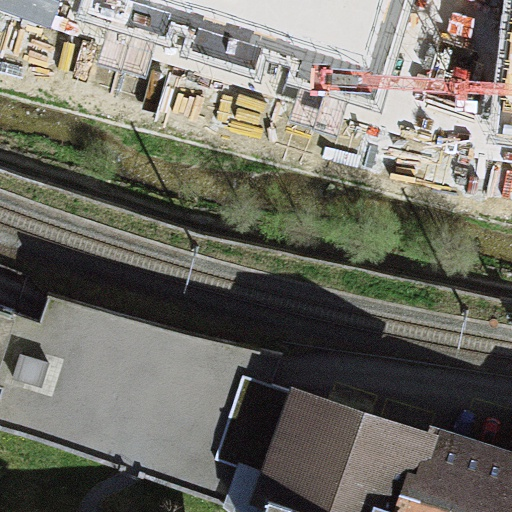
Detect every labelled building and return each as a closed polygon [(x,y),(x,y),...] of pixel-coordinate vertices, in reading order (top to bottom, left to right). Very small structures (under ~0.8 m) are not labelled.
[(382,77),(405,0),(128,0),(168,12),(166,18),(305,60),(306,54),(382,77)] [(511,15),(500,107),(511,108),(511,15)] [(39,318),(13,309),(0,349),(0,386),(2,387),(0,392),(0,419),(229,502),(241,467),(268,476),(297,390),(272,382),(283,353),(191,332),(125,314),(48,292),(39,318)] [(0,349),(13,309),(0,304),(0,349)] [(403,511),(423,450),(428,434),(297,390),(268,476),(262,495),(268,497),(262,511),(403,511)] [(500,511),(511,479),(423,450),(403,511),(500,511)] [(511,511),(511,477),(511,479),(500,511),(511,511)]
